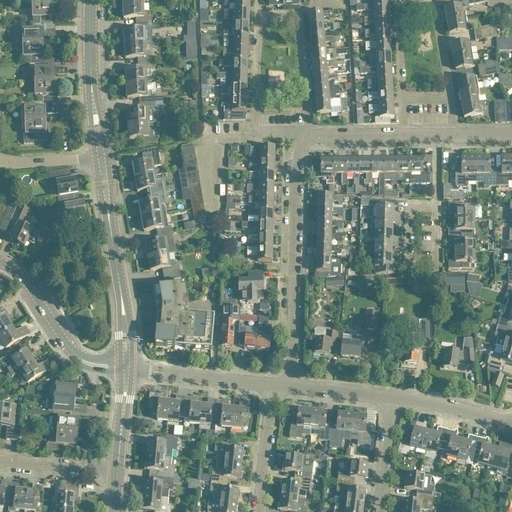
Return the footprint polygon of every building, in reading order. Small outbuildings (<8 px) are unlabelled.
[(249,0),(224,0),(224,7),(229,7),(229,5),(235,6),(235,13),(249,13),(249,0)] [(49,5),(32,5),(33,25),(30,25),(55,25),(54,12),(49,12),(49,5)] [(143,13),(142,5),(124,6),(125,19),(124,19),(124,20),(139,19),(139,25),(151,25),(151,18),(148,19),(147,13),(143,13)] [(388,5),(374,6),(356,7),(357,13),(374,12),(374,18),(389,18),(388,5)] [(447,22),(466,19),(465,12),(462,13),(461,7),(445,10),(447,22)] [(249,13),(235,13),(224,12),(224,20),(228,20),(229,18),(235,18),(234,25),(249,26),(249,13)] [(329,21),(333,20),(333,12),(308,14),(309,27),(323,26),(322,19),(329,18),(329,21)] [(389,18),(374,18),(364,19),(364,27),(369,27),(369,24),(375,24),(375,31),(389,30),(389,18)] [(467,26),(466,19),(447,22),(449,35),(465,32),(464,26),(467,26)] [(152,31),(151,25),(139,25),(139,31),(124,32),(124,33),(125,32),(126,46),(144,45),(144,37),(148,37),(148,31),(152,31)] [(249,26),(234,25),(224,25),(224,32),(228,33),(228,30),(234,30),(234,37),(248,38),(249,26)] [(334,25),(323,26),(309,27),(310,39),(324,38),(323,31),(330,31),(330,33),(334,33),(334,31),(338,30),(338,25),(334,25)] [(496,32),(496,28),(495,27),(474,30),(475,36),(496,32)] [(389,30),(375,31),(364,32),(365,39),(369,39),(369,37),(375,37),(376,44),(390,43),(389,30)] [(22,32),(23,45),(40,44),(39,44),(39,36),(42,36),(42,37),(55,37),(55,31),(22,32)] [(496,38),(496,32),(475,36),(476,42),(496,38)] [(248,38),(234,37),(223,37),(223,45),(227,45),(228,43),(234,43),(233,50),(248,51),(248,38)] [(340,38),(335,38),(335,37),(324,38),(310,39),(311,52),(325,51),(325,44),(331,44),(331,45),(335,45),(335,44),(338,44),(340,42),(340,38)] [(390,43),(376,44),(365,44),(365,52),(370,52),(370,49),(376,49),(376,56),(391,55),(390,43)] [(467,43),(451,46),(453,58),(472,55),(471,49),(468,49),(467,43)] [(40,44),(23,45),(23,64),(21,64),(21,65),(45,64),(45,52),(40,52),(39,44),(40,44)] [(144,53),(144,45),(126,46),(126,59),(125,59),(125,60),(140,59),(140,65),(153,65),(153,58),(149,58),(149,53),(144,53)] [(248,51),(233,50),(223,50),(223,58),(227,58),(227,55),(233,56),(233,63),(247,63),(248,51)] [(336,50),(325,51),(311,52),(312,64),(326,63),(326,57),(332,56),(332,58),(336,58),(336,56),(336,50)] [(391,55),(376,56),(365,57),(366,64),(371,64),(370,62),(377,62),(377,69),(391,68),(391,55)] [(474,68),(472,55),(453,58),(455,71),(474,68)] [(247,63),(233,63),(223,62),(222,70),(226,71),(227,68),(233,68),(232,75),(247,76),(247,63)] [(344,66),(344,62),(341,62),(337,62),(326,63),(312,64),(313,77),(327,76),(327,69),(333,69),(333,70),(337,70),(337,66),(344,66)] [(498,69),(497,63),(478,66),(479,72),(498,69)] [(153,71),(153,65),(140,65),(141,71),(126,72),(127,72),(127,86),(146,85),(145,77),(150,77),(150,72),(153,71)] [(391,68),(377,69),(359,70),(360,78),(377,77),(378,81),(392,81),(391,68)] [(29,70),(30,83),(52,83),(51,83),(51,75),(54,75),(54,76),(67,76),(67,69),(29,70)] [(498,75),(498,69),(479,72),(480,78),(498,75)] [(247,88),(247,76),(232,75),(217,75),(217,81),(226,81),(226,88),(247,88)] [(338,75),(327,76),(313,77),(314,90),(328,88),(328,81),(334,81),(334,83),(338,83),(338,75)] [(473,79),(457,82),(459,94),(478,91),(477,84),(474,85),(473,79)] [(392,81),(378,81),(367,82),(367,89),(372,89),(372,87),(378,87),(378,94),(393,93),(392,81)] [(52,83),(30,83),(30,97),(35,97),(36,103),(43,103),(57,103),(57,90),(52,90),(51,83),(52,83)] [(146,93),(146,85),(127,86),(128,99),(127,99),(127,100),(142,99),(142,106),(155,105),(155,98),(151,99),(151,93),(146,93)] [(210,93),(210,86),(201,87),(202,99),(206,99),(206,93),(210,93)] [(339,87),(328,88),(314,90),(315,103),(335,101),(335,96),(340,95),(339,87)] [(246,101),(247,88),(226,88),(222,88),(221,95),(225,96),(225,93),(232,94),(232,101),(246,101)] [(476,98),(479,97),(488,96),(487,90),(478,91),(459,94),(462,107),(478,104),(476,98)] [(393,93),(378,94),(367,95),(368,103),(372,102),(372,101),(378,100),(379,107),(393,106),(393,93)] [(245,122),(246,101),(232,101),(221,100),(221,108),(225,108),(225,106),(232,106),(231,122),(245,122)] [(346,100),(335,101),(315,103),(316,115),(330,114),(330,109),(340,108),(340,113),(347,113),(346,100)] [(43,103),(36,103),(25,103),(26,122),(42,122),(42,114),(44,114),(45,115),(58,115),(58,109),(43,109),(43,103)] [(485,110),(485,108),(484,103),(478,104),(462,107),(464,119),(483,115),(482,110),(485,110)] [(155,111),(155,105),(142,106),(142,111),(128,112),(129,112),(129,126),(148,125),(147,117),(152,117),(152,111),(155,111)] [(393,106),(379,107),(368,107),(369,115),(373,115),(373,113),(379,113),(379,119),(375,120),(375,126),(390,125),(390,119),(394,119),(393,106)] [(42,122),(26,122),(26,142),(23,142),(23,143),(24,145),(34,145),(33,142),(48,142),(47,130),(42,130),(42,122)] [(153,138),(153,132),(148,132),(148,125),(129,126),(130,139),(129,139),(129,140),(144,139),(144,145),(157,144),(156,138),(153,138)] [(250,148),(250,156),(254,156),(254,154),(260,154),(260,161),(274,162),(275,149),(250,148)] [(155,177),(153,168),(158,168),(157,162),(160,161),(158,149),(141,151),(143,164),(132,165),(133,166),(134,166),(136,180),(155,177)] [(197,169),(194,149),(182,151),(185,171),(197,169)] [(489,159),(475,160),(476,183),(483,183),(484,187),(496,187),(496,174),(490,174),(489,159)] [(511,182),(511,159),(501,159),(502,174),(496,174),(496,187),(508,187),(508,183),(511,182)] [(409,185),(409,160),(397,161),(397,177),(404,177),(404,181),(401,182),(401,185),(409,185)] [(422,160),(409,160),(409,185),(414,185),(429,185),(429,174),(422,175),(422,160)] [(476,183),(475,160),(461,160),(461,175),(455,175),(455,188),(468,188),(468,184),(476,183)] [(274,162),(260,161),(249,161),(249,169),(254,169),(254,167),(260,167),(260,174),(274,174),(274,162)] [(334,186),(334,175),(333,161),(311,162),(311,179),(321,179),(321,176),(328,176),(328,182),(326,182),(326,186),(334,186)] [(347,186),(346,175),(346,161),(333,161),(334,175),(341,175),(341,186),(347,186)] [(359,186),(359,175),(359,161),(346,161),(346,175),(351,175),(351,186),(354,186),(355,195),(359,195),(359,186)] [(372,186),(372,175),(371,161),(359,161),(359,175),(366,175),(366,181),(364,181),(364,186),(372,186)] [(384,186),(384,181),(384,161),(371,161),(372,175),(379,175),(379,198),(384,198),(384,194),(384,186)] [(397,185),(397,177),(397,161),(384,161),(384,181),(389,181),(389,185),(397,185)] [(201,189),(197,169),(185,171),(189,191),(201,189)] [(50,174),(53,173),(57,198),(62,197),(75,194),(75,195),(78,194),(75,180),(69,181),(67,171),(50,173),(50,174)] [(274,174),(260,174),(249,174),(249,182),(253,182),(253,179),(259,179),(259,186),(274,187),(274,174)] [(156,183),(155,177),(136,180),(138,192),(137,192),(137,193),(152,191),(153,197),(165,195),(164,188),(161,189),(160,183),(156,183)] [(274,187),(259,186),(249,186),(249,194),(253,194),(253,192),(259,192),(259,199),(273,199),(274,187)] [(204,209),(201,189),(189,191),(192,211),(204,209)] [(77,205),(75,195),(75,194),(62,197),(64,213),(66,213),(67,221),(77,220),(77,221),(79,220),(79,219),(86,218),(83,204),(77,205)] [(166,201),(165,195),(153,197),(154,202),(139,205),(139,206),(140,205),(142,219),(161,216),(160,208),(164,207),(163,201),(166,201)] [(343,197),(318,197),(317,209),(332,210),(332,203),(338,203),(338,205),(342,205),(343,197)] [(273,199),(259,199),(248,199),(248,207),(253,207),(253,204),(259,205),(259,211),(273,212),(273,199)] [(375,208),(376,208),(376,220),(402,221),(402,215),(396,215),(396,218),(392,218),(393,208),(395,208),(396,202),(373,201),(373,207),(375,208)] [(0,230),(6,233),(16,209),(8,205),(7,207),(8,208),(7,208),(1,205),(0,205),(0,230)] [(469,205),(448,205),(448,216),(455,216),(455,222),(474,222),(474,211),(469,211),(469,205)] [(39,234),(23,227),(30,212),(19,207),(8,231),(14,233),(11,242),(12,242),(13,241),(18,243),(17,245),(24,248),(27,242),(34,246),(39,234)] [(206,220),(204,209),(192,211),(194,222),(206,220)] [(342,210),(332,210),(317,209),(317,222),(332,223),(332,216),(338,216),(338,218),(342,218),(342,210)] [(273,212),(259,211),(248,211),(248,219),(252,219),(252,217),(259,217),(258,224),(273,225),(273,212)] [(162,223),(161,216),(142,219),(145,231),(143,232),(144,232),(158,230),(159,236),(172,234),(170,227),(168,228),(167,222),(162,223)] [(402,226),(402,221),(376,220),(376,227),(370,227),(369,232),(392,233),(392,223),(395,223),(395,226),(402,226)] [(332,223),(317,222),(317,235),(331,235),(331,228),(337,229),(337,230),(342,230),(342,223),(332,223)] [(474,232),(474,222),(455,222),(455,227),(447,227),(447,228),(448,228),(448,237),(474,237),(474,232)] [(273,225),(258,224),(248,224),(241,224),(241,230),(252,230),(258,230),(258,237),(273,237),(273,225)] [(392,242),(392,233),(369,232),(369,239),(376,238),(375,245),(401,245),(401,240),(395,240),(395,242),(392,242)] [(175,254),(172,234),(159,236),(160,242),(146,244),(146,245),(147,245),(149,258),(168,255),(175,254)] [(342,235),(331,235),(317,235),(316,247),(331,248),(331,241),(337,241),(337,243),(341,243),(342,235)] [(273,237),(258,237),(248,237),(247,245),(252,245),(252,242),(258,243),(258,249),(272,250),(273,237)] [(474,243),(474,237),(448,237),(448,248),(455,248),(455,253),(474,253),(474,243)] [(401,250),(401,245),(375,245),(375,257),(391,257),(392,247),(394,247),(394,250),(401,250)] [(341,248),(331,248),(316,247),(316,260),(331,260),(331,254),(337,254),(337,256),(341,256),(341,248)] [(272,250),(258,249),(247,249),(247,257),(252,257),(252,255),(258,255),(258,262),(272,263),(272,250)] [(474,264),(474,253),(455,253),(455,259),(447,259),(447,260),(448,260),(448,270),(469,270),(469,264),(474,264)] [(169,262),(168,255),(149,258),(151,271),(150,271),(150,272),(165,269),(167,282),(181,280),(178,266),(174,266),(173,262),(169,262)] [(391,266),(391,257),(375,257),(375,269),(375,276),(389,276),(389,269),(400,270),(401,264),(394,264),(394,266),(391,266)] [(341,280),(341,268),(341,261),(331,260),(316,260),(316,279),(341,280)] [(263,289),(263,273),(248,274),(248,282),(238,282),(238,303),(250,302),(250,310),(238,310),(239,318),(248,318),(258,318),(259,305),(259,304),(257,304),(256,292),(259,292),(259,289),(263,289)] [(463,286),(463,276),(443,277),(443,287),(463,286)] [(344,288),(344,280),(332,280),(332,288),(344,288)] [(221,325),(220,299),(188,304),(162,309),(156,310),(157,315),(155,346),(202,351),(211,351),(214,324),(221,325)] [(0,337),(12,329),(7,322),(11,320),(4,309),(1,311),(0,308),(0,337)] [(223,322),(221,348),(233,349),(235,329),(230,329),(230,322),(238,322),(238,308),(223,308),(223,321),(223,322)] [(378,314),(366,312),(365,330),(377,331),(378,314)] [(511,324),(511,317),(511,318),(501,315),(499,322),(497,327),(510,330),(511,324)] [(269,318),(259,318),(258,330),(258,333),(257,351),(269,352),(271,338),(270,338),(271,326),(268,326),(269,318)] [(408,331),(404,364),(417,366),(419,351),(418,351),(418,350),(418,348),(424,348),(428,350),(429,350),(429,321),(409,322),(409,330),(409,332),(408,331)] [(511,336),(508,336),(510,330),(497,327),(494,339),(498,340),(496,347),(503,349),(511,350),(511,336)] [(15,335),(12,329),(0,337),(0,340),(6,350),(29,335),(25,329),(15,335)] [(258,333),(258,330),(240,329),(239,344),(245,344),(244,350),(257,351),(258,333)] [(314,341),(316,341),(315,353),(313,353),(313,356),(319,357),(320,355),(329,356),(330,345),(337,346),(338,334),(331,333),(330,331),(316,329),(314,331),(314,333),(315,332),(314,341)] [(342,343),(341,358),(360,360),(362,338),(351,337),(350,344),(342,343)] [(464,341),(462,354),(459,353),(445,351),(445,353),(440,352),(439,360),(444,360),(443,369),(456,371),(457,365),(466,366),(466,368),(474,367),(471,340),(464,341)] [(20,373),(34,364),(29,357),(33,355),(26,344),(9,355),(20,373)] [(511,365),(511,350),(503,349),(501,357),(490,354),(487,365),(488,366),(487,371),(498,374),(501,363),(511,365)] [(28,385),(51,370),(47,363),(37,369),(34,364),(20,373),(28,385)] [(499,389),(503,377),(496,374),(491,387),(499,389)] [(78,382),(57,380),(55,400),(71,401),(72,393),(77,394),(78,382)] [(158,416),(157,421),(167,422),(169,403),(164,402),(165,394),(164,394),(164,396),(149,394),(148,408),(153,408),(152,415),(158,416)] [(183,419),(186,398),(176,397),(175,404),(169,403),(167,422),(177,423),(178,419),(183,419)] [(199,425),(201,406),(196,406),(196,398),(196,399),(186,398),(183,419),(184,419),(184,424),(199,425)] [(70,409),(71,401),(55,400),(49,399),(48,411),(54,411),(54,412),(86,415),(87,409),(73,408),(73,409),(70,409)] [(216,422),(218,401),(208,400),(207,407),(201,406),(199,425),(209,427),(210,422),(216,422)] [(228,402),(218,401),(216,422),(221,423),(221,427),(231,429),(233,410),(227,409),(228,401),(228,402)] [(239,410),(233,410),(231,429),(241,430),(242,425),(248,425),(250,405),(240,403),(239,410)] [(16,409),(2,408),(0,424),(8,425),(8,427),(7,427),(6,441),(18,442),(19,430),(13,429),(16,409)] [(303,428),(311,429),(312,413),(298,412),(297,426),(291,426),(289,439),(302,440),(303,428)] [(330,443),(331,430),(325,429),(326,414),(312,413),(311,429),(311,433),(318,434),(318,442),(325,443),(330,443)] [(343,433),(350,433),(352,417),(338,416),(337,431),(331,430),(330,443),(342,444),(343,433)] [(366,419),(352,417),(350,433),(350,441),(358,442),(357,446),(369,447),(371,434),(365,433),(366,419)] [(91,428),(91,422),(53,418),(52,431),(58,432),(74,434),(75,426),(78,426),(78,427),(91,428)] [(416,423),(416,424),(411,423),(409,431),(414,432),(410,448),(425,452),(430,434),(424,432),(426,425),(416,423)] [(442,451),(447,431),(438,428),(436,435),(430,434),(425,452),(436,455),(437,450),(442,451)] [(457,460),(461,441),(456,440),(458,432),(457,432),(457,433),(447,431),(442,451),(448,453),(447,458),(457,460)] [(73,441),(74,434),(58,432),(57,440),(54,440),(47,446),(46,451),(77,454),(79,441),(73,441)] [(473,459),(478,439),(468,436),(467,443),(461,441),(457,460),(467,463),(468,458),(473,459)] [(149,443),(148,457),(164,459),(171,459),(172,451),(176,452),(177,439),(164,438),(164,444),(149,443)] [(488,468),(492,449),(487,448),(489,440),(488,440),(488,441),(478,439),(473,459),(479,460),(478,465),(488,468)] [(228,445),(215,443),(214,456),(218,457),(217,464),(241,467),(242,452),(227,451),(228,445)] [(505,467),(510,447),(500,444),(498,451),(492,449),(488,468),(498,470),(499,466),(505,467)] [(288,454),(288,458),(286,457),(284,472),(299,473),(298,480),(311,481),(312,469),(309,468),(309,460),(302,459),(302,455),(288,454)] [(148,457),(146,471),(161,472),(161,478),(174,480),(174,475),(175,468),(171,467),(171,459),(164,459),(148,457)] [(363,466),(363,462),(351,461),(350,473),(338,472),(337,484),(350,486),(351,479),(365,481),(367,467),(363,466)] [(239,481),(241,467),(217,464),(216,472),(212,472),(211,483),(224,485),(224,479),(239,481)] [(423,486),(424,478),(408,476),(406,490),(421,492),(420,498),(433,500),(433,499),(433,495),(434,487),(423,486)] [(145,483),(144,497),(160,499),(168,499),(169,491),(173,492),(173,484),(174,480),(161,478),(160,484),(145,483)] [(309,493),(311,481),(298,480),(298,485),(283,484),(281,498),(305,501),(306,493),(309,493)] [(61,489),(58,489),(57,510),(73,511),(73,503),(79,503),(78,503),(79,484),(61,482),(61,489)] [(9,505),(11,484),(1,483),(0,489),(0,508),(3,509),(4,504),(9,505)] [(223,491),(224,485),(211,483),(209,496),(221,497),(220,504),(236,506),(238,492),(223,491)] [(25,511),(26,492),(21,492),(22,484),(21,484),(21,485),(11,484),(9,505),(8,511),(12,511),(14,511),(14,510),(25,511)] [(349,491),(350,486),(337,484),(336,497),(339,497),(339,505),(363,507),(364,493),(349,491)] [(32,493),(26,492),(25,511),(32,511),(40,511),(41,508),(43,487),(33,486),(32,493)] [(144,497),(143,511),(152,511),(170,511),(171,507),(167,507),(168,499),(160,499),(144,497)] [(304,508),(305,501),(281,498),(280,511),(283,511),(307,511),(308,508),(304,508)] [(432,511),(433,500),(420,498),(420,504),(405,502),(403,511),(420,511),(432,511)] [(235,511),(236,506),(220,504),(208,503),(206,511),(235,511)]
